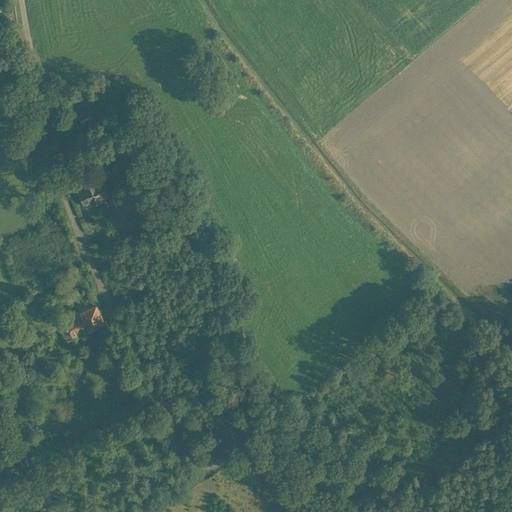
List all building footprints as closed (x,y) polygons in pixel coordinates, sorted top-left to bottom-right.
[(102,178),(87,184),(86,182),(78,185),(84,202),(92,199),(93,201),(108,195),(109,195),(107,191),(102,178)] [(129,205),(122,186),(115,189),(122,208),(129,205)] [(122,208),(115,189),(107,191),(109,195),(108,195),(114,210),(122,208)] [(96,303),(80,311),(89,329),(105,322),(96,303)] [(80,311),(64,318),(64,319),(72,336),(73,337),(89,329),(80,311)] [(4,316),(0,317),(0,338),(1,340),(13,334),(4,316)] [(72,336),(64,319),(58,322),(66,339),(72,336)] [(66,339),(58,322),(51,325),(57,337),(66,339)]
